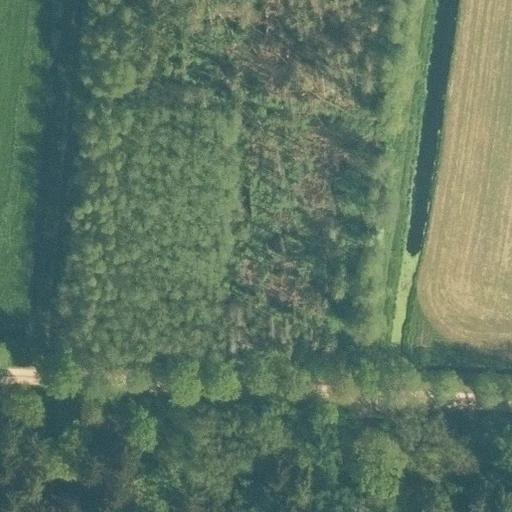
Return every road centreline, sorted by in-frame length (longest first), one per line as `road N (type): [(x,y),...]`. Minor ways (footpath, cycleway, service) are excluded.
road 1 (track): [(368,389),(0,371)]
road 2 (track): [(511,397),(368,389)]
